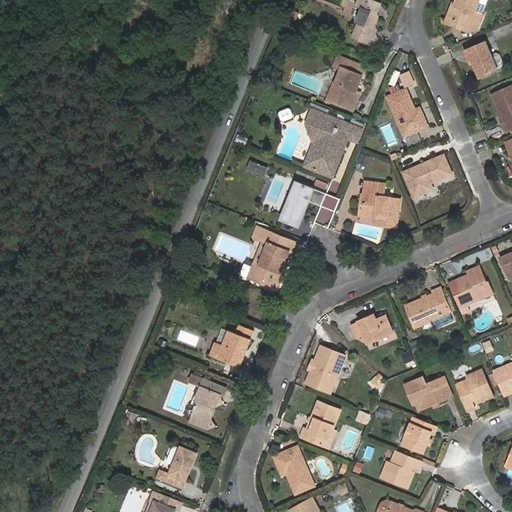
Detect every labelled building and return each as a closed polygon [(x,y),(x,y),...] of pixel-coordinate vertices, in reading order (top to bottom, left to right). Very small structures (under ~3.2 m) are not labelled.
[(359,24),(353,37),(374,47),(377,40),(374,34),(376,30),(373,26),(377,17),(375,13),(379,4),(368,0),(358,0),(356,7),(361,9),(357,19),(359,24)] [(457,0),(456,4),(450,18),(468,25),(467,28),(475,31),(481,15),(474,12),(478,0),(457,0)] [(450,18),(456,4),(452,3),(445,21),(466,30),(467,28),(468,25),(450,18)] [(471,57),(473,62),(479,77),(498,69),(486,42),(465,50),(468,59),(471,57)] [(356,76),(360,67),(337,57),(333,68),(341,71),(335,86),(333,84),(325,102),(352,113),(359,95),(353,93),(360,77),(356,76)] [(411,76),(402,79),(406,89),(414,85),(411,76)] [(399,85),(390,89),(392,94),(401,91),(399,85)] [(511,85),(492,94),(499,111),(501,116),(504,122),(501,124),(505,131),(511,127),(511,85)] [(392,94),(387,97),(404,136),(428,126),(420,108),(415,110),(413,111),(411,106),(413,105),(406,89),(401,91),(392,94)] [(327,111),(313,106),(312,109),(326,114),(327,111)] [(277,112),(281,121),(294,117),(290,107),(277,112)] [(326,114),(312,109),(306,124),(314,143),(304,166),(332,178),(342,153),(338,151),(340,144),(345,146),(348,139),(357,143),(363,129),(326,114)] [(235,141),(246,145),(248,138),(237,134),(235,141)] [(359,153),(357,164),(368,166),(370,155),(359,153)] [(433,177),(435,180),(452,173),(444,155),(404,172),(414,196),(433,188),(430,182),(429,179),(433,177)] [(267,167),(249,160),(246,168),(264,175),(267,167)] [(327,184),(317,179),(315,184),(325,189),(327,184)] [(321,206),(326,194),(296,181),(288,199),(290,200),(282,221),(296,226),(304,206),(307,207),(309,201),(321,206)] [(367,204),(362,204),(361,215),(376,217),(381,217),(380,225),(397,227),(400,200),(391,198),(391,197),(384,196),(386,184),(366,181),(365,194),(368,195),(367,204)] [(290,200),(288,199),(280,220),(282,221),(290,200)] [(307,207),(304,206),(296,226),(299,227),(307,207)] [(256,239),(262,241),(268,243),(255,274),(264,278),(263,280),(275,285),(288,252),(291,253),(295,243),(260,228),(256,239)] [(268,243),(262,241),(248,277),(276,289),(286,266),(291,253),(288,252),(275,285),(263,280),(264,278),(255,274),(268,243)] [(511,253),(501,258),(511,280),(511,279),(511,253)] [(463,290),(459,281),(450,284),(455,296),(461,307),(494,293),(489,282),(488,283),(480,267),(469,272),(470,276),(473,282),(467,284),(469,287),(463,290)] [(470,276),(459,281),(463,290),(469,287),(467,284),(473,282),(470,276)] [(428,297),(423,299),(407,307),(416,328),(451,312),(441,288),(433,292),(434,294),(428,297)] [(375,314),(368,317),(370,323),(377,320),(375,314)] [(370,323),(368,317),(352,324),(358,339),(365,335),(368,343),(393,333),(386,316),(377,320),(370,323)] [(254,331),(240,326),(237,334),(229,330),(223,345),(216,342),(211,355),(240,367),(244,357),(241,356),(244,348),(247,349),(254,331)] [(483,342),(487,353),(495,350),(491,340),(483,342)] [(322,346),(316,361),(316,364),(318,367),(314,369),(312,370),(307,383),(328,391),(334,376),(337,377),(345,356),(322,346)] [(411,351),(402,354),(405,362),(413,358),(411,351)] [(511,363),(493,371),(504,396),(511,392),(511,363)] [(469,380),(455,385),(466,411),(474,408),(471,401),(477,398),(478,402),(487,398),(493,396),(482,370),(468,376),(469,380)] [(194,377),(192,376),(189,383),(201,387),(204,381),(201,380),(194,377)] [(331,392),(337,377),(334,376),(328,391),(331,392)] [(433,404),(437,402),(452,396),(444,377),(426,384),(422,377),(406,385),(414,404),(415,403),(422,401),(425,407),(433,404)] [(206,419),(210,420),(215,408),(220,396),(222,397),(226,389),(204,381),(201,387),(200,391),(196,400),(199,402),(197,406),(194,405),(193,410),(188,410),(190,414),(192,415),(191,417),(204,422),(206,419)] [(191,404),(194,405),(197,406),(199,402),(196,400),(200,391),(197,390),(191,404)] [(325,446),(332,430),(340,410),(319,401),(312,418),(307,431),(304,429),(301,436),(325,446)] [(419,410),(425,407),(422,401),(415,403),(419,410)] [(360,421),(369,423),(372,414),(363,412),(360,421)] [(212,426),(210,420),(206,419),(204,422),(191,417),(189,422),(206,430),(212,426)] [(436,426),(414,417),(403,444),(423,452),(428,440),(431,432),(434,433),(436,426)] [(336,432),(332,430),(325,446),(329,448),(336,432)] [(181,445),(167,481),(183,488),(198,452),(181,445)] [(291,476),(288,477),(295,494),(314,486),(298,448),(296,447),(274,457),(282,475),(286,473),(289,472),(291,476)] [(407,486),(413,472),(410,471),(412,465),(419,467),(422,460),(396,449),(391,462),(387,461),(381,476),(407,486)] [(360,473),(363,463),(357,461),(354,471),(360,473)] [(153,502),(148,511),(179,511),(183,504),(158,494),(155,503),(153,502)] [(289,511),(319,511),(313,498),(289,511)] [(414,511),(403,508),(399,506),(391,503),(387,511),(421,511),(416,510),(415,511),(414,511)]
